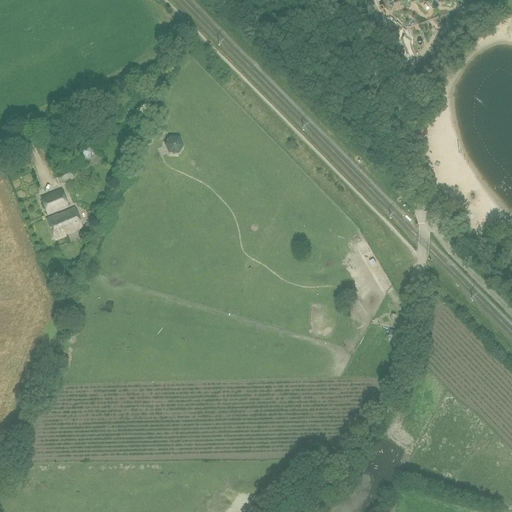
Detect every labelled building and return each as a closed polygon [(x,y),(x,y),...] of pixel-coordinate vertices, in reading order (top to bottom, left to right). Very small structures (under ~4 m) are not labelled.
[(408,124),(413,139),(425,136),(420,121),(408,124)] [(173,139),(169,147),(173,156),(184,156),(188,148),(183,139),(173,139)] [(88,162),(95,154),(91,145),(82,143),(75,150),(78,160),(88,162)] [(64,171),(55,175),(59,184),(68,179),(64,171)] [(60,190),(41,198),(47,214),(67,206),(60,190)] [(74,208),(46,219),(55,241),(66,236),(65,234),(82,226),(74,208)]
